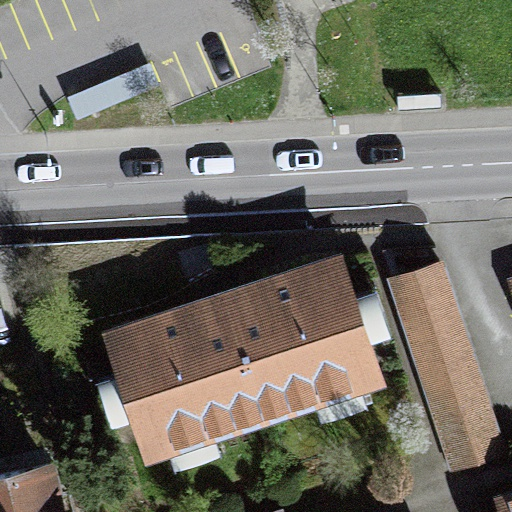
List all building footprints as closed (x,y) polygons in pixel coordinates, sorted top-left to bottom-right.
[(206,241),(176,250),(186,279),(215,270),(206,241)] [(376,372),(338,258),(253,286),(261,313),(247,318),(240,299),(214,308),(220,327),(205,332),(196,306),(111,333),(148,447),(376,372)] [(439,260),(391,276),(453,466),(501,451),(439,260)] [(58,511),(47,464),(0,474),(0,511),(58,511)] [(506,511),(511,511),(511,493),(502,497),(506,511)]
